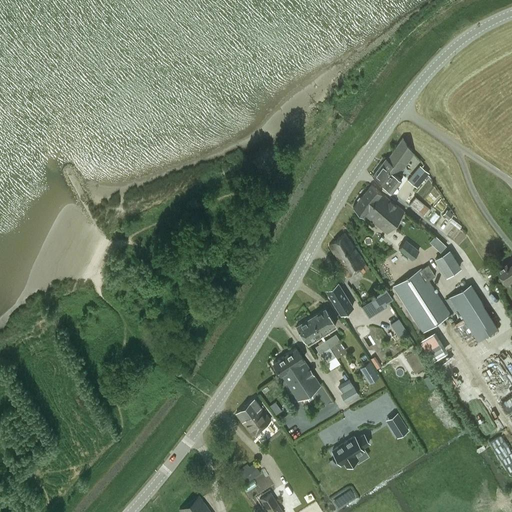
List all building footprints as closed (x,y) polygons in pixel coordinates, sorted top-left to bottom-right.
[(372,176),(384,185),(395,169),(399,172),(413,153),(414,152),(404,136),(403,136),(385,162),(384,163),(383,164),(383,165),(381,164),(372,176)] [(419,164),(407,179),(416,187),(417,186),(429,173),(429,172),(421,166),(419,164)] [(395,169),(384,185),(391,190),(403,174),(399,172),(395,169)] [(364,215),(364,214),(381,193),(370,184),(353,206),(364,215)] [(404,211),(381,193),(364,214),(390,235),(393,231),(390,229),(404,211)] [(423,215),(429,208),(416,196),(409,204),(423,215)] [(447,209),(443,214),(448,219),(453,214),(447,209)] [(347,275),(365,262),(345,233),(329,246),(341,264),(341,266),(347,275)] [(433,245),(438,239),(435,236),(429,241),(433,245)] [(412,258),(418,250),(405,240),(399,248),(412,258)] [(449,250),(435,259),(446,276),(460,267),(449,250)] [(423,330),(450,313),(428,279),(435,275),(428,264),(421,268),(394,286),(423,330)] [(511,264),(507,268),(505,266),(499,269),(507,282),(511,278),(511,264)] [(340,313),(352,306),(338,282),(326,290),(340,313)] [(497,326),(470,282),(449,296),(476,339),(497,326)] [(373,290),(368,293),(371,298),(376,306),(389,297),(383,289),(375,294),(373,290)] [(376,306),(371,298),(361,305),(365,312),(376,306)] [(311,317),(321,334),(335,324),(325,308),(311,317)] [(307,343),(321,334),(311,317),(297,326),(307,343)] [(398,318),(390,323),(396,333),(404,328),(398,318)] [(325,340),(330,346),(339,340),(335,333),(325,340)] [(322,351),(330,346),(325,340),(316,346),(320,353),(322,351)] [(322,351),(324,355),(326,358),(328,361),(336,356),(335,355),(334,353),(330,346),(322,351)] [(296,348),(273,362),(281,374),(297,397),(319,382),(296,348)] [(368,361),(360,366),(369,381),(377,375),(368,361)] [(350,380),(346,382),(347,383),(350,388),(354,395),(358,393),(354,385),(350,380)] [(253,398),(236,413),(253,434),(271,419),(253,398)] [(403,422),(392,429),(397,436),(408,429),(403,422)] [(340,445),(332,450),(341,463),(344,461),(347,465),(356,460),(357,459),(354,455),(363,449),(361,447),(363,446),(369,442),(363,434),(356,438),(354,436),(346,441),(346,440),(340,445)] [(238,470),(246,481),(255,475),(247,464),(238,470)] [(271,492),(260,499),(268,511),(282,511),(283,511),(271,492)] [(181,511),(210,511),(199,495),(179,509),(181,511)]
